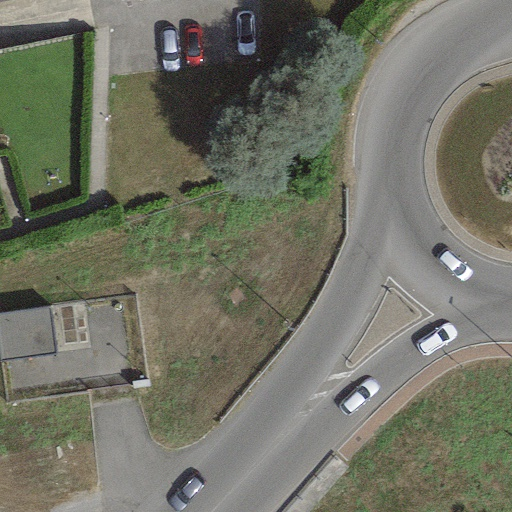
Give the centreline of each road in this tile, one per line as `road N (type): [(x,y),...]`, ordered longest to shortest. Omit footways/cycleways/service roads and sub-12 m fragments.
road 1 (primary): [(393,168),(381,254),(335,333),(257,438)]
road 2 (primary): [(257,438),(357,348),(400,321),(436,303),(511,294)]
road 3 (primary): [(511,17),(420,69),(400,95),(390,128),(393,168)]
road 4 (primary): [(393,168),(401,199),(429,243),(511,289)]
